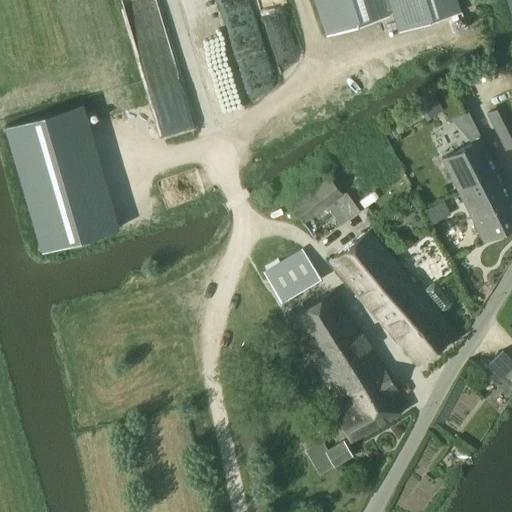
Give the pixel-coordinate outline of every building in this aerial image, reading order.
[(384,0),(313,0),(325,37),(389,16),(384,0)] [(387,0),(397,33),(461,13),(457,0),(387,0)] [(488,113),(506,150),(511,147),(511,119),(504,105),(488,113)] [(441,158),(463,201),(503,182),(481,138),(441,158)] [(16,164),(16,165),(42,258),(120,237),(94,142),(16,164)] [(346,193),(342,196),(328,177),(289,206),(303,225),(316,242),(359,211),(346,193)] [(511,200),(503,182),(463,201),(483,241),(511,226),(511,200)] [(426,293),(422,296),(367,229),(327,260),(416,366),(455,334),(437,313),(440,310),(442,312),(444,311),(446,310),(448,308),(449,306),(451,304),(434,284),(431,285),(426,289),(425,291),(426,293)] [(280,303),(320,280),(302,249),(263,273),(280,303)] [(287,317),(311,361),(334,400),(347,392),(350,397),(331,409),(350,441),(379,425),(407,407),(373,348),(370,350),(334,290),(287,317)] [(511,361),(502,351),(482,371),(495,384),(511,367),(511,361)] [(280,378),(271,387),(279,395),(288,386),(280,378)] [(327,450),(321,440),(305,449),(319,474),(350,456),(341,441),(327,450)]
